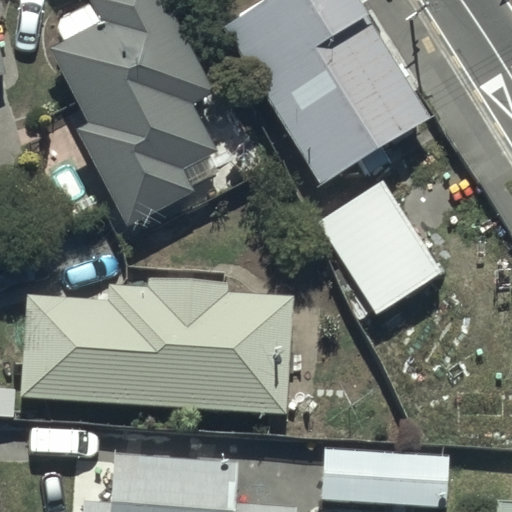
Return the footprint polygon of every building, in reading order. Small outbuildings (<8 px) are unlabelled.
[(91,0),(100,16),(46,44),(85,121),(72,128),(122,224),(191,189),(180,166),(217,147),(194,102),(218,90),(171,0),(91,0)] [(362,0),(250,0),(222,18),(324,180),(433,112),(362,0)] [(386,178),(317,220),(375,314),(444,272),(386,178)] [(103,295),(27,289),(19,392),(284,413),(294,293),(228,288),(229,278),(144,271),(143,284),(104,280),(103,295)] [(455,457),(325,445),(320,499),(450,511),(455,457)] [(239,458),(111,449),(107,498),(81,496),(80,511),(295,511),(296,506),(235,501),(239,458)]
